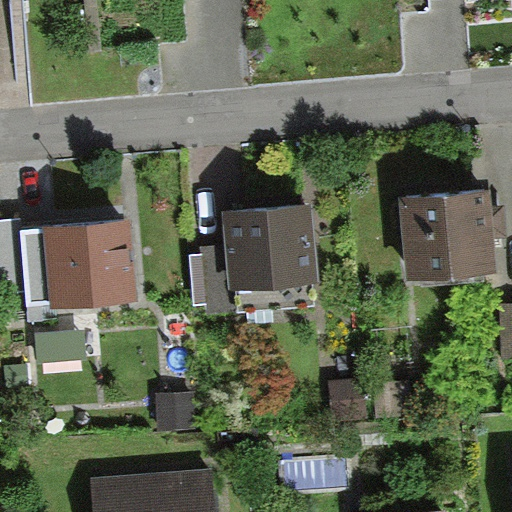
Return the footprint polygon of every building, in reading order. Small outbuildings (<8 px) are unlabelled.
[(398,194),(402,275),(483,271),(479,189),(398,194)] [(304,282),(301,205),(223,208),(225,247),(227,286),(304,282)] [(0,291),(17,290),(11,229),(11,218),(0,218),(0,291)] [(118,220),(11,229),(17,290),(18,308),(125,299),(118,220)] [(227,286),(225,247),(194,248),(197,313),(228,312),(227,286)] [(511,300),(498,300),(498,357),(511,356),(511,300)] [(187,394),(151,395),(153,433),(188,432),(187,394)] [(87,482),(88,511),(204,511),(202,476),(87,482)]
